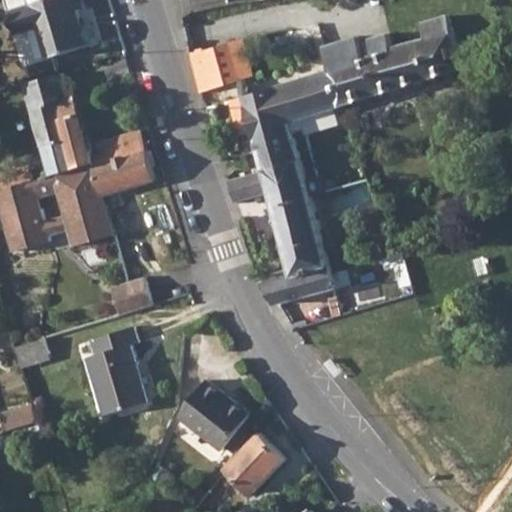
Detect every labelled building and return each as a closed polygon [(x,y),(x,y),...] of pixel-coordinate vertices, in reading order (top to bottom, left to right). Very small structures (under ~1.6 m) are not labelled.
[(33,4),(13,10),(20,32),(40,26),(49,57),(89,44),(78,9),(85,7),(83,0),(38,0),(33,2),(33,4)] [(247,95),(267,169),(303,158),(292,121),(348,104),(466,66),(450,15),(424,23),(430,39),(396,49),(391,33),(373,38),(377,55),(367,57),(361,36),(327,45),(334,68),(247,95)] [(205,48),(192,52),(202,93),(245,78),(235,42),(206,51),(205,48)] [(29,82),(56,176),(61,193),(67,216),(71,231),(76,247),(118,234),(110,204),(117,202),(114,191),(158,178),(149,150),(139,152),(133,133),(103,141),(106,152),(96,155),(81,103),(76,85),(70,87),(65,71),(29,82)] [(144,129),(133,133),(139,152),(149,150),(144,129)] [(267,169),(230,180),(237,202),(274,191),(295,267),(296,270),(297,271),(331,262),(313,194),(303,158),(267,169)] [(0,199),(3,210),(5,219),(13,245),(15,252),(55,241),(53,237),(71,231),(67,216),(49,221),(42,199),(61,193),(56,176),(36,181),(32,166),(0,175),(0,199)] [(371,177),(355,182),(381,259),(385,259),(396,255),(371,177)] [(396,255),(385,259),(388,268),(409,262),(405,253),(396,255)] [(269,280),(265,281),(279,303),(339,287),(334,272),(331,262),(297,271),(296,270),(269,278),(269,280)] [(151,274),(116,285),(126,315),(160,304),(151,274)] [(99,354),(90,357),(107,414),(152,401),(135,345),(143,342),(137,326),(94,340),(99,354)] [(47,338),(19,347),(23,362),(52,353),(47,338)] [(52,353),(23,362),(25,367),(54,359),(52,353)] [(209,381),(183,416),(227,449),(253,414),(209,381)] [(36,405),(4,415),(9,432),(42,422),(36,405)] [(263,434),(229,468),(255,493),(289,458),(263,434)] [(166,486),(153,508),(159,511),(196,511),(200,506),(166,486)]
